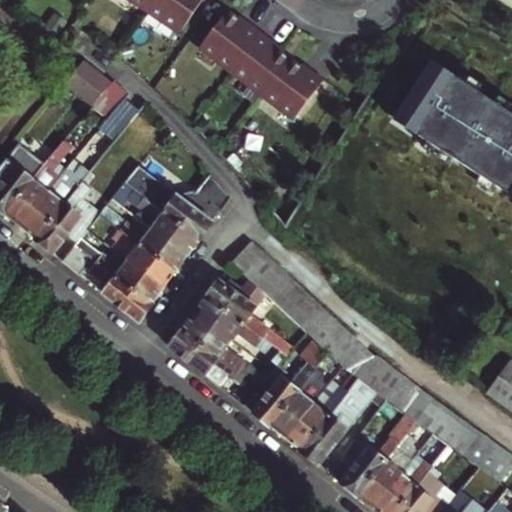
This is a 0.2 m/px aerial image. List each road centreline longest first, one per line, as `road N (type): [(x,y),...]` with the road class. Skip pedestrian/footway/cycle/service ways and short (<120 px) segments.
road 1 (residential): [(511,428),(347,314),(251,218)]
road 2 (residential): [(331,511),(142,358)]
road 3 (residential): [(251,218),(246,196),(214,155),(96,50)]
road 4 (residential): [(142,358),(0,243)]
road 5 (residential): [(251,218),(142,358)]
